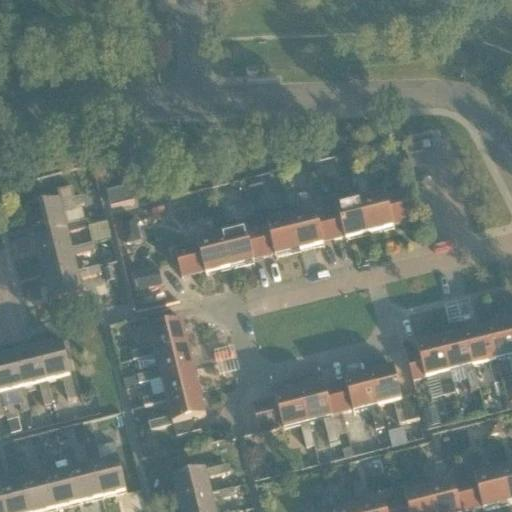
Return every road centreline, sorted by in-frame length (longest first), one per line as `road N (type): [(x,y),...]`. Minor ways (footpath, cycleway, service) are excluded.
road 1 (residential): [(511,175),(476,113),(436,95),(189,103)]
road 2 (residential): [(188,309),(225,313),(511,240)]
road 3 (residential): [(189,103),(0,107)]
